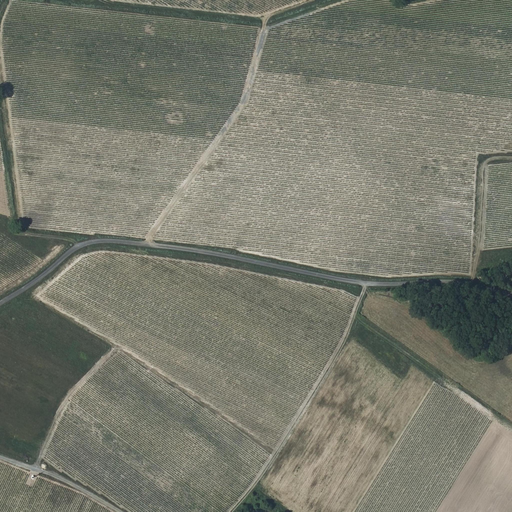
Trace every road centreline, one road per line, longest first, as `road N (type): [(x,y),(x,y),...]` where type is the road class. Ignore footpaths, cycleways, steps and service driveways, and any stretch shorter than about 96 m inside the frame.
road 1 (unclassified): [(511,294),(471,282),(366,284),(203,251),(101,241),(82,244),(0,304)]
road 2 (track): [(346,0),(264,29),(244,102),(146,246)]
road 3 (track): [(366,284),(340,349),(231,511)]
road 4 (track): [(82,244),(21,234),(0,66)]
road 5 (track): [(471,282),(479,160),(511,157)]
road 6 (track): [(35,470),(63,404),(115,350)]
road 7 (track): [(116,511),(64,481),(0,458)]
